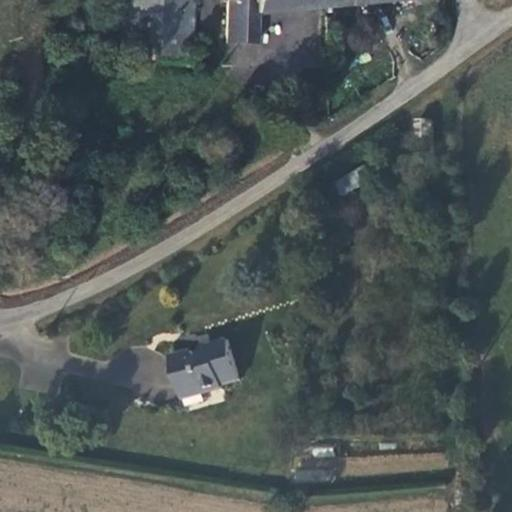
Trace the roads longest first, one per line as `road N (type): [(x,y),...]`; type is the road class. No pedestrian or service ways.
road 1 (tertiary): [(0,324),(44,317),(511,21)]
road 2 (unclassified): [(0,151),(30,49),(26,0)]
